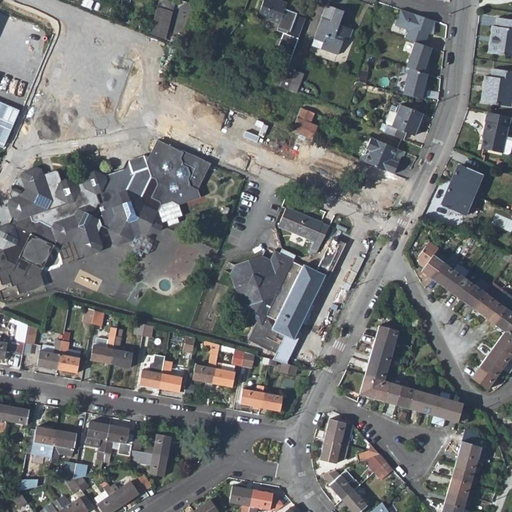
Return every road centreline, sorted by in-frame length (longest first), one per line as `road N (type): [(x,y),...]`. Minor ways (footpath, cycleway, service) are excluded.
road 1 (residential): [(398,230),(134,119)]
road 2 (residential): [(398,230),(456,109),(469,0)]
road 3 (residential): [(232,425),(0,381)]
road 4 (residential): [(387,251),(469,394),(493,401),(511,390)]
road 5 (residential): [(296,436),(387,251)]
